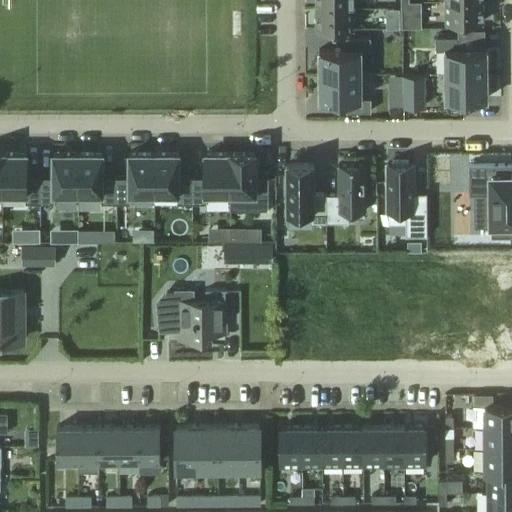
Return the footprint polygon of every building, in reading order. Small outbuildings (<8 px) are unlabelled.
[(419,2),(401,2),(401,18),(401,28),(409,28),(419,28),(419,2)] [(483,22),(483,2),(446,2),(446,22),(483,22)] [(354,29),(354,7),(317,8),(317,29),(354,29)] [(400,16),(388,16),(388,28),(393,28),(398,28),(400,28),(400,16)] [(319,73),(319,75),(361,74),(361,50),(371,50),(371,37),(346,37),(346,49),(319,49),(319,73)] [(445,50),(445,74),(488,74),(488,72),(487,72),(487,48),(460,49),(460,37),(435,37),(435,50),(445,50)] [(361,74),(319,75),(319,76),(319,100),(347,99),(346,111),(371,111),(371,98),(361,98),(361,74)] [(404,107),(424,106),(424,74),(404,75),(404,107)] [(488,74),(445,74),(445,99),(487,99),(487,75),(488,75),(488,74)] [(205,177),(192,177),(192,203),(206,203),(206,198),(230,198),(230,152),(205,153),(205,177)] [(230,152),(230,198),(230,209),(268,209),(268,177),(256,177),(256,152),(230,152)] [(27,153),(1,153),(1,198),(25,198),(25,203),(40,203),(40,177),(27,177),(27,153)] [(53,177),(40,177),(40,203),(54,203),(54,198),(78,198),(78,153),(53,153),(53,177)] [(103,153),(78,153),(78,198),(101,198),(101,203),(116,203),(116,177),(103,177),(103,153)] [(129,177),(116,177),(116,203),(130,203),(130,198),(130,193),(154,193),(154,153),(129,153),(129,177)] [(179,153),(154,153),(154,193),(177,193),(177,198),(177,203),(192,203),(192,177),(179,177),(179,153)] [(392,163),(387,163),(387,210),(405,210),(405,235),(427,235),(426,191),(413,192),(413,163),(408,163),(408,160),(392,160),(392,163)] [(511,174),(511,175),(511,163),(469,163),(469,193),(491,193),(491,236),(511,236),(511,224),(511,223),(511,174)] [(313,222),(327,222),(326,194),(314,194),(314,164),(287,164),(287,212),(313,212),(313,222)] [(326,194),(327,222),(349,222),(349,211),(366,211),(366,164),(339,164),(339,194),(326,194)] [(117,230),(82,227),(81,236),(116,239),(117,230)] [(227,264),(273,265),(274,241),(228,240),(227,264)] [(57,263),(57,243),(25,242),(25,262),(57,263)] [(226,331),(226,287),(207,287),(206,300),(192,300),(192,292),(180,292),(168,292),(160,302),(162,327),(158,327),(158,329),(180,329),(180,338),(211,338),(211,332),(226,331)] [(0,340),(23,340),(23,291),(0,290),(0,340)] [(511,404),(485,405),(485,427),(511,427),(511,404)] [(445,416),(445,428),(453,428),(453,416),(445,416)] [(217,425),(218,470),(261,469),(260,424),(217,425)] [(98,426),(99,460),(119,460),(119,425),(109,425),(98,426)] [(134,425),(119,425),(119,460),(140,459),(140,425),(134,425)] [(140,425),(140,459),(161,459),(160,425),(140,425)] [(177,470),(218,470),(217,425),(176,425),(177,470)] [(57,460),(79,460),(78,426),(57,426),(57,460)] [(99,460),(98,426),(78,426),(79,460),(79,471),(99,471),(99,460)] [(281,464),(302,463),(302,426),(281,426),(281,464)] [(322,426),(302,426),(302,463),(322,463),(322,426)] [(343,426),(322,426),(322,463),(343,463),(343,426)] [(363,426),(343,426),(343,463),(363,463),(363,426)] [(384,426),(363,426),(363,463),(384,463),(384,426)] [(404,463),(404,426),(384,426),(384,463),(404,463)] [(425,426),(404,426),(404,463),(425,463),(425,426)] [(511,427),(485,427),(485,449),(511,448),(511,427)] [(485,472),(488,472),(488,471),(511,470),(511,448),(485,449),(485,472)] [(488,492),(511,492),(511,470),(488,471),(488,472),(488,492)] [(488,511),(511,511),(511,492),(488,492),(488,511)] [(210,494),(198,495),(199,505),(210,504),(210,494)] [(210,504),(219,504),(219,494),(210,494),(210,504)] [(229,494),(219,494),(219,504),(229,504),(229,494)] [(229,494),(229,504),(240,504),(240,494),(229,494)] [(251,494),(240,494),(240,504),(251,504),(251,494)] [(260,494),(251,494),(251,504),(261,504),(260,494)] [(119,505),(119,495),(106,495),(106,505),(119,505)] [(119,495),(119,505),(132,505),(132,495),(119,495)] [(161,495),(148,495),(148,505),(161,505),(161,495)] [(187,505),(187,495),(177,495),(177,505),(187,505)] [(198,495),(187,495),(187,505),(199,505),(198,495)] [(66,505),(80,505),(80,496),(66,496),(66,505)] [(92,496),(80,496),(80,505),(92,505),(92,496)]
